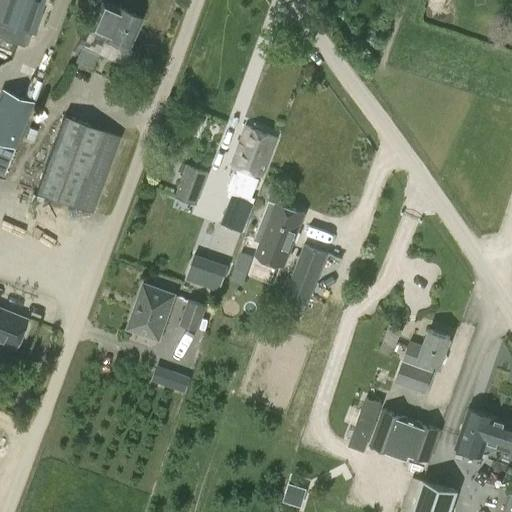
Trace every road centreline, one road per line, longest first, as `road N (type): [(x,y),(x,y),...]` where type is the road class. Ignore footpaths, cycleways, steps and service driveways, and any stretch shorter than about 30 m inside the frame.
road 1 (unclassified): [(0,511),(201,0)]
road 2 (unclassified): [(511,326),(481,263),(289,0)]
